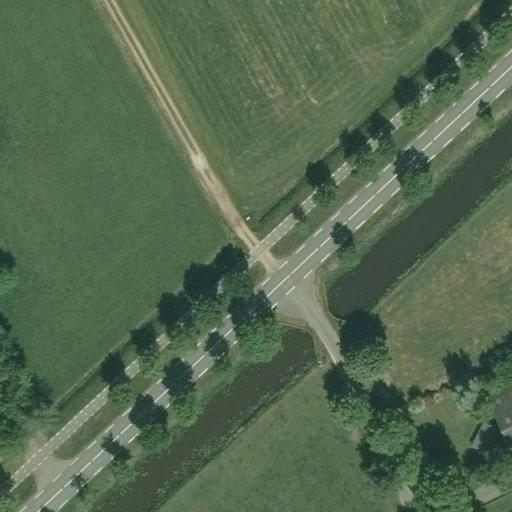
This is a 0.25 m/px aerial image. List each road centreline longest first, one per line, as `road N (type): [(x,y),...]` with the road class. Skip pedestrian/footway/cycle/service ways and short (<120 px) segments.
road 1 (secondary): [(36,511),(511,65)]
road 2 (unknown): [(303,262),(416,511)]
